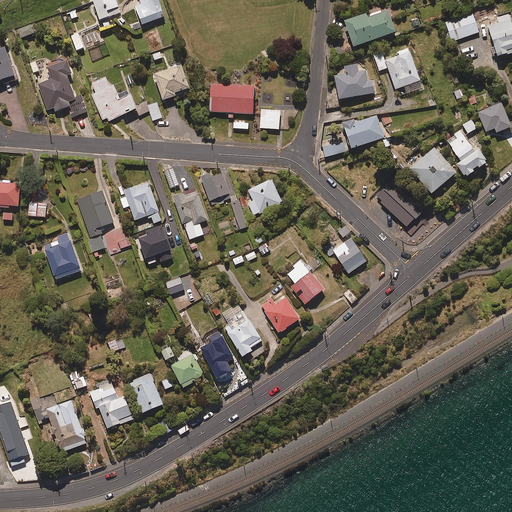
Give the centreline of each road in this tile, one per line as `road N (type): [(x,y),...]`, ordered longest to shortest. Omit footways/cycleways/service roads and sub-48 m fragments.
road 1 (trunk): [(414,273),(282,382),(143,466),(72,493),(0,499)]
road 2 (residential): [(0,136),(282,157),(302,166)]
road 3 (residential): [(325,0),(302,166)]
road 4 (residential): [(302,166),(414,273)]
road 5 (trunk): [(511,186),(414,273)]
